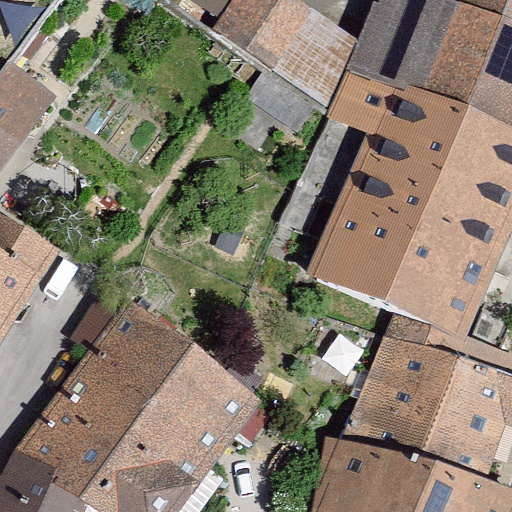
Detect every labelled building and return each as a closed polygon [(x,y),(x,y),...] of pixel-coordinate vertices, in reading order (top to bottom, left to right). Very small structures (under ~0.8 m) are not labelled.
[(0,0),(0,43),(21,60),(66,0),(0,0)] [(353,69),(273,17),(283,0),(174,0),(173,3),(211,34),(199,56),(324,140),(353,69)] [(309,511),(511,511),(482,499),(501,446),(511,450),(511,390),(508,389),(511,379),(511,362),(467,347),(511,241),(511,0),(422,0),(423,0),(421,0),(382,0),(353,69),(324,140),(357,159),(297,298),(389,342),(311,499),(309,511)] [(0,84),(0,168),(66,95),(24,58),(0,84)] [(0,351),(47,276),(0,241),(0,351)] [(187,511),(253,424),(130,331),(9,477),(0,499),(0,511),(187,511)]
